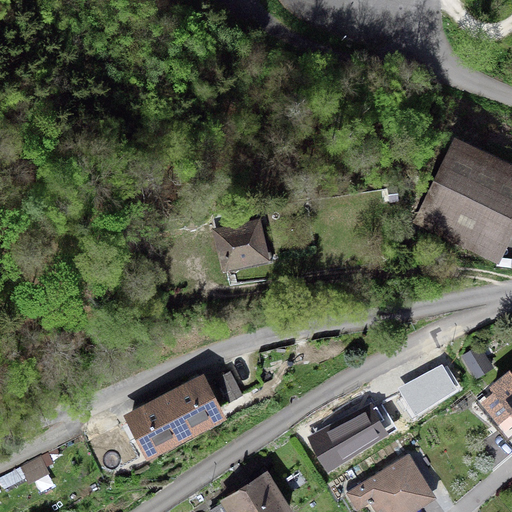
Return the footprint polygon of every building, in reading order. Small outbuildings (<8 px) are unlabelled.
[(420,220),(493,255),(511,215),(511,174),(455,147),(420,220)] [(396,198),(395,188),(381,190),(382,200),(396,198)] [(224,265),(261,257),(253,225),(216,234),(224,265)] [(508,268),(509,260),(496,258),(495,266),(508,268)] [(474,374),(486,367),(476,351),(464,358),(474,374)] [(227,402),(240,395),(228,372),(215,379),(227,402)] [(511,421),(511,380),(508,376),(474,403),(498,433),(511,421)] [(146,452),(217,415),(200,381),(128,419),(146,452)] [(401,511),(400,510),(428,492),(406,457),(347,494),(355,508),(368,500),(375,511),(401,511)] [(236,493),(208,511),(284,511),(262,476),(250,484),(248,481),(247,481),(246,479),(232,488),(236,493)]
